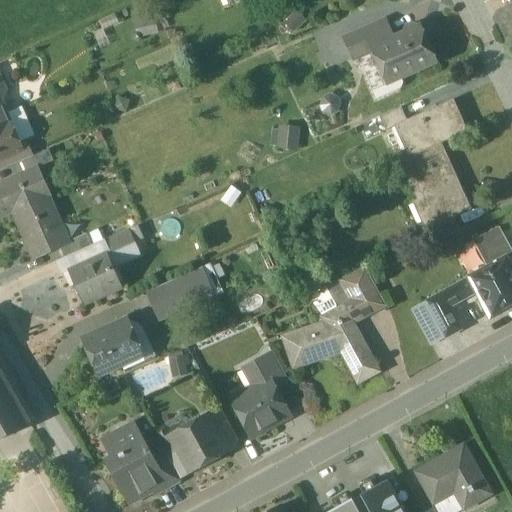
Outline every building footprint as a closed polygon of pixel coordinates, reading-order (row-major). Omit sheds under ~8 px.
[(156,30),(153,5),(133,7),(136,33),(156,30)] [(385,20),(346,38),(356,59),(374,50),(374,49),(394,40),(394,39),(385,20)] [(406,33),(394,39),(394,40),(374,49),(374,50),(386,77),(400,71),(402,78),(437,62),(421,27),(418,28),(417,27),(413,25),(408,27),(405,32),(406,33)] [(408,120),(403,122),(404,124),(417,153),(468,130),(455,99),(408,120)] [(402,106),(381,116),(388,131),(404,124),(403,122),(408,120),(402,106)] [(5,114),(0,116),(0,154),(25,144),(24,142),(19,144),(5,114)] [(278,123),(276,146),(297,148),(299,125),(278,123)] [(472,210),(443,143),(469,131),(468,130),(417,153),(400,160),(418,200),(421,199),(433,225),(434,228),(455,218),(472,210)] [(25,144),(0,154),(0,170),(22,161),(31,157),(25,144)] [(31,157),(22,161),(27,172),(37,167),(38,168),(54,161),(49,149),(31,157)] [(27,172),(0,183),(0,216),(13,211),(25,238),(28,236),(37,257),(59,247),(69,243),(68,241),(49,198),(50,197),(38,168),(37,167),(27,172)] [(455,218),(434,228),(433,225),(425,228),(432,244),(461,231),(455,218)] [(136,226),(128,229),(134,243),(136,243),(142,240),(136,226)] [(511,253),(498,228),(474,241),(488,267),(506,257),(507,259),(511,256),(511,253)] [(128,229),(106,239),(112,253),(134,243),(128,229)] [(86,233),(68,241),(69,243),(59,247),(64,258),(92,245),(86,233)] [(134,243),(112,253),(106,255),(113,270),(142,257),(136,243),(134,243)] [(106,255),(71,270),(85,304),(121,288),(113,270),(106,255)] [(488,267),(468,277),(476,292),(490,318),(511,306),(511,268),(507,259),(506,257),(488,267)] [(365,268),(340,279),(358,312),(361,318),(386,305),(365,268)] [(468,277),(426,300),(446,337),(461,329),(449,307),(476,292),(468,277)] [(178,278),(149,291),(161,318),(190,305),(178,278)] [(340,279),(326,285),(337,308),(342,305),(348,317),(358,312),(340,279)] [(348,317),(342,305),(337,308),(322,316),(326,323),(283,337),(291,358),(337,343),(358,381),(378,371),(352,323),(361,318),(358,312),(348,317)] [(127,321),(85,340),(94,360),(96,359),(102,371),(141,354),(127,321)] [(272,350),(251,362),(262,382),(267,379),(273,390),(275,390),(289,382),(272,350)] [(0,439),(30,423),(0,369),(0,439)] [(262,382),(232,398),(251,435),(273,424),(271,420),(286,412),(275,390),(273,390),(267,379),(262,382)] [(238,440),(221,410),(209,417),(225,447),(226,447),(238,440)] [(173,437),(172,438),(179,451),(178,451),(189,471),(228,450),(226,447),(225,447),(209,417),(173,437)] [(152,459),(132,424),(103,440),(113,458),(107,461),(130,503),(153,490),(154,493),(179,479),(167,457),(164,452),(152,459)] [(168,428),(155,435),(164,452),(167,457),(178,451),(179,451),(172,438),(173,437),(168,428)] [(447,465),(443,458),(416,473),(431,501),(433,505),(435,504),(454,493),(464,510),(491,495),(464,446),(462,447),(465,452),(454,458),(456,460),(447,465)] [(405,511),(387,480),(360,495),(361,496),(353,500),(353,499),(328,511),(405,511)] [(431,501),(419,508),(420,511),(438,511),(435,504),(433,505),(431,501)]
